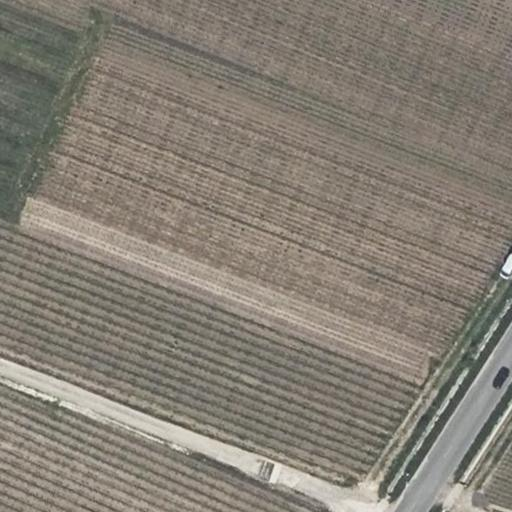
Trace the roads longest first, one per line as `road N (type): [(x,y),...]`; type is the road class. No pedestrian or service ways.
road 1 (track): [(0,373),(345,511)]
road 2 (tertiary): [(410,511),(511,351)]
